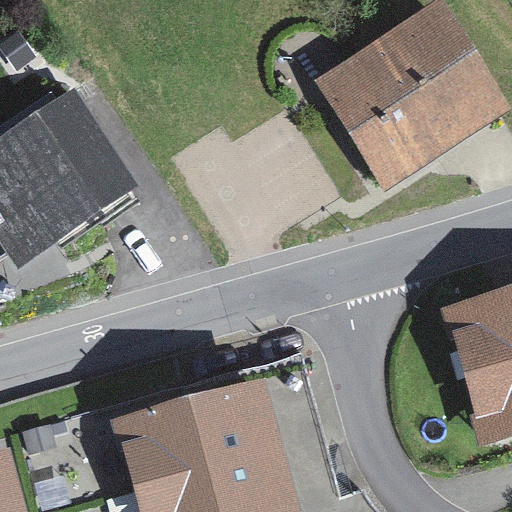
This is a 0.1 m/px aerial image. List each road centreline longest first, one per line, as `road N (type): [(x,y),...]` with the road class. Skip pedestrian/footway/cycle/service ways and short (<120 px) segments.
road 1 (residential): [(338,275),(0,368)]
road 2 (residential): [(338,275),(380,455),(425,511)]
road 3 (residential): [(511,225),(338,275)]
